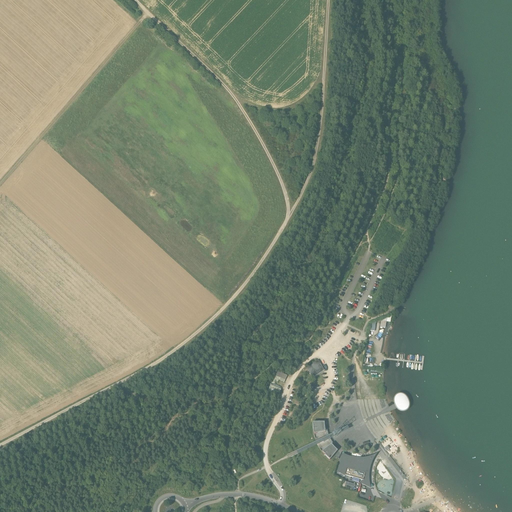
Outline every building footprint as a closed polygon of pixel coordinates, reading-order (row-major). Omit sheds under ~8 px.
[(306,368),(313,378),(325,370),(318,360),(306,368)] [(276,371),(272,380),(278,382),(279,380),(284,382),(287,376),(276,371)] [(278,396),(281,389),(270,384),(267,391),(278,396)] [(324,422),(313,422),(313,427),(313,430),(314,434),(325,431),(324,422)] [(327,458),(330,460),(338,451),(331,444),(322,452),(324,455),(327,458)] [(369,464),(344,456),(341,464),(340,464),(338,472),(345,475),(346,475),(363,480),(369,482),(369,479),(369,476),(368,475),(368,473),(369,473),(367,472),(369,464)]
